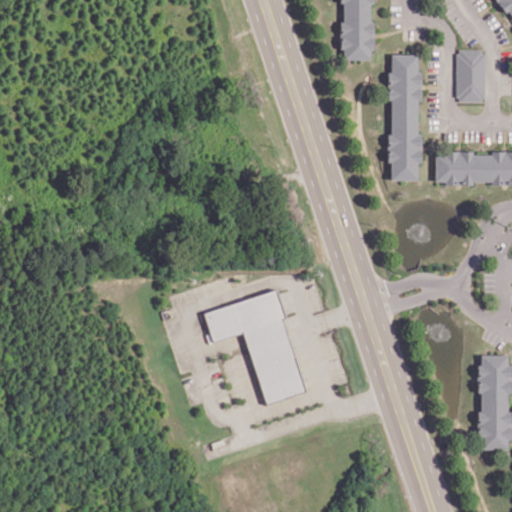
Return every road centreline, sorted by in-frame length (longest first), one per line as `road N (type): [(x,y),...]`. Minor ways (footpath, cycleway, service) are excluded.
road 1 (primary): [(396,397),(265,0)]
road 2 (residential): [(511,121),(453,115),(446,30),(413,11),(409,0),(463,6),(486,37),(493,121)]
road 3 (primary): [(433,511),(396,397)]
